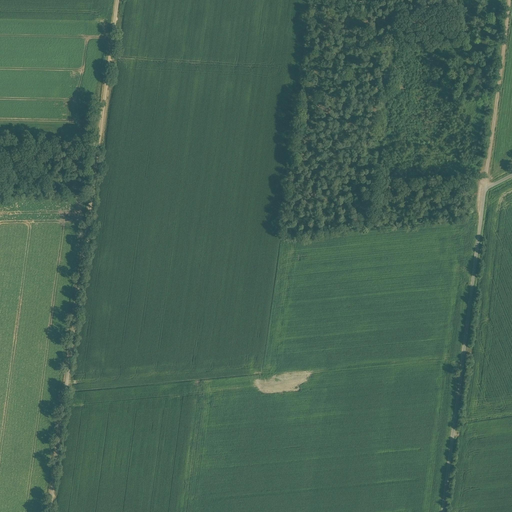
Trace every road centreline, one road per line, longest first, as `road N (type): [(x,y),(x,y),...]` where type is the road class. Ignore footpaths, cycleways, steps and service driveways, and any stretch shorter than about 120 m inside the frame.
road 1 (track): [(117,0),(48,511)]
road 2 (track): [(442,511),(484,190)]
road 3 (track): [(484,190),(509,0)]
